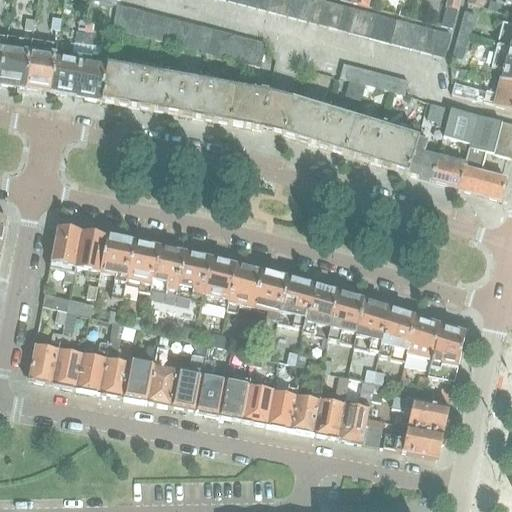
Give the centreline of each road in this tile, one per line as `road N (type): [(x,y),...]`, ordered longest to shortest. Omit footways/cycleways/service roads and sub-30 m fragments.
road 1 (residential): [(511,242),(281,176),(47,127)]
road 2 (residential): [(35,190),(263,239),(497,306)]
road 3 (residential): [(309,461),(0,403)]
road 4 (residential): [(460,489),(497,306)]
road 5 (residential): [(0,370),(35,190)]
road 6 (residential): [(460,489),(309,461)]
